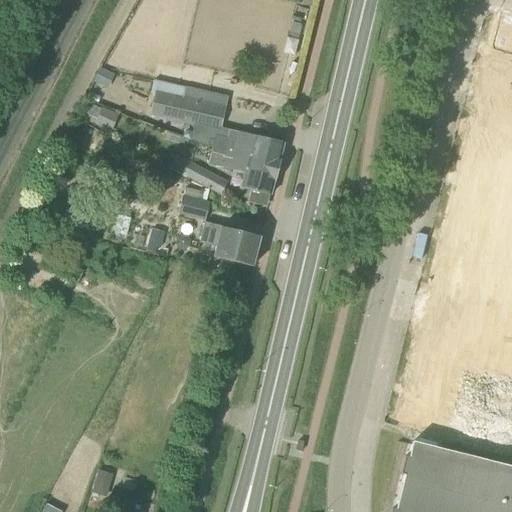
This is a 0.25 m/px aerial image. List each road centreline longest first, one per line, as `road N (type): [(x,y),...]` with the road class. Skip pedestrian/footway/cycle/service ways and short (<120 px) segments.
road 1 (secondary): [(243,511),(366,0)]
road 2 (residential): [(340,511),(346,435),(452,0)]
